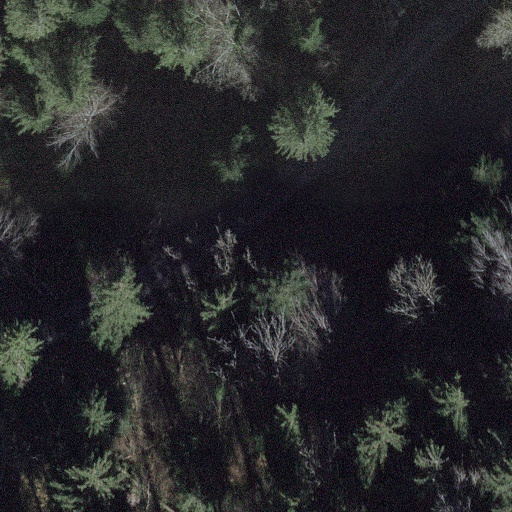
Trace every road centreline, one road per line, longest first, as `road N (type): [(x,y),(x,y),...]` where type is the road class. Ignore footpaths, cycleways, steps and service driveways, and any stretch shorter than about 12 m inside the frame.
road 1 (track): [(0,360),(183,270),(323,127),(503,0)]
road 2 (track): [(323,127),(511,110)]
